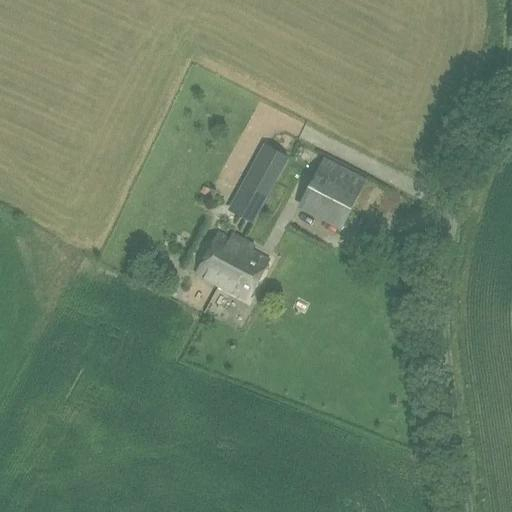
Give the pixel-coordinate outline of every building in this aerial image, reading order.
[(266,147),(260,158),(281,170),(287,159),(266,147)] [(368,180),(328,159),(304,206),(344,226),(368,180)] [(270,190),(249,179),(238,200),(258,211),(270,190)] [(235,259),(243,245),(219,232),(197,273),(220,285),(234,258),(235,259)] [(270,259),(243,245),(235,259),(234,258),(220,285),(249,300),(270,259)]
